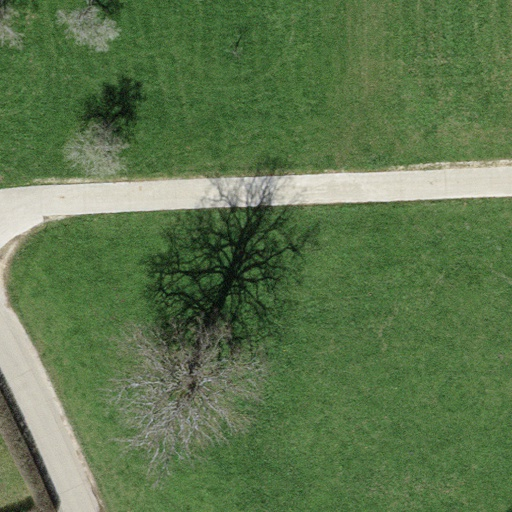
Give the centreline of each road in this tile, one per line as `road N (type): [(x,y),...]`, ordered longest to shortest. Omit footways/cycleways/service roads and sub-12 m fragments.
road 1 (track): [(0,226),(78,207),(511,187)]
road 2 (tertiary): [(79,511),(0,335)]
